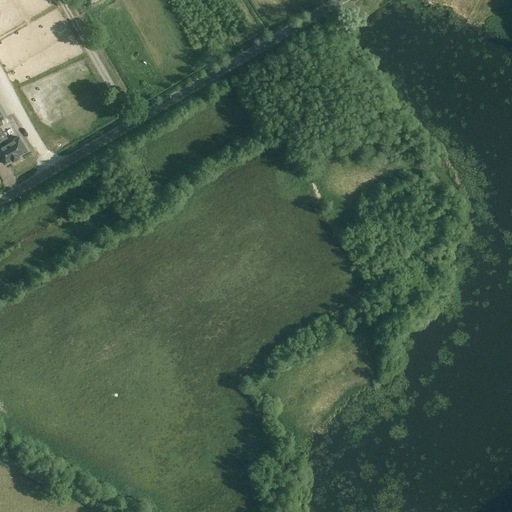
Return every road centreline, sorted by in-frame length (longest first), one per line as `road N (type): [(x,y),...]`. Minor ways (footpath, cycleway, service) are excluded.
road 1 (unclassified): [(132,122),(341,0)]
road 2 (unclassified): [(0,200),(132,122)]
road 3 (unclassified): [(132,122),(61,0)]
